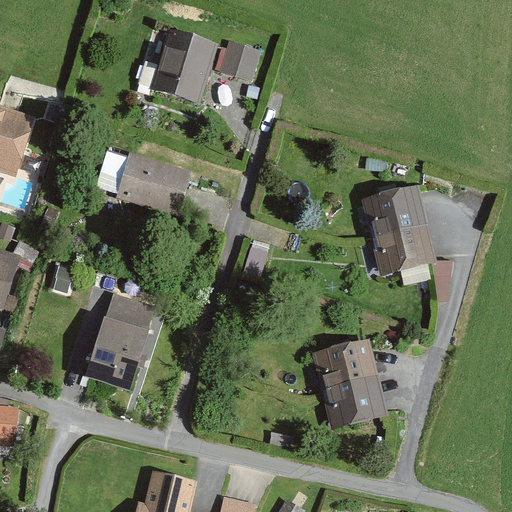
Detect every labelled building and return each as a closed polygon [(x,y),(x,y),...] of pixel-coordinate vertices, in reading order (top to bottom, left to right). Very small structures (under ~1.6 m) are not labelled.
[(215,52),(166,37),(147,98),(196,114),(215,52)] [(216,71),(254,81),(263,50),(225,40),(216,71)] [(0,173),(15,178),(32,120),(0,111),(0,173)] [(190,175),(128,157),(116,199),(178,217),(190,175)] [(417,189),(361,204),(381,280),(436,266),(417,189)] [(16,260),(0,255),(0,312),(2,313),(16,260)] [(158,310),(114,296),(86,382),(130,396),(158,310)] [(367,343),(316,355),(334,433),(385,421),(367,343)] [(16,411),(0,409),(0,452),(13,454),(16,411)] [(147,511),(132,508),(131,511),(191,511),(197,485),(154,476),(147,511)] [(255,511),(257,507),(222,499),(219,511),(255,511)] [(302,511),(285,501),(278,511),(302,511)]
